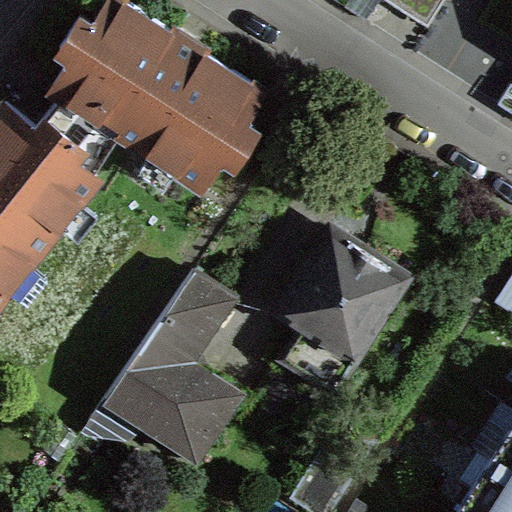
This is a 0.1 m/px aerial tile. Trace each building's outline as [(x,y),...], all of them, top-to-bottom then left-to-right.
[(102,113),(202,179),(222,148),(235,156),(255,125),(243,117),(263,86),(201,46),(204,42),(179,26),(177,30),(129,0),(107,0),(94,21),(81,13),(61,44),(73,52),(53,83),(64,90),(38,124),(76,155),(102,113)] [(0,292),(98,172),(76,155),(38,124),(7,99),(0,107),(0,292)] [(340,385),(410,271),(341,228),(325,230),(276,307),(312,329),(295,356),(303,361),(300,366),(323,380),(325,376),(340,385)] [(235,292),(193,266),(105,394),(107,395),(135,412),(177,440),(179,438),(198,451),(241,389),(190,355),(235,292)] [(135,412),(107,395),(93,412),(122,431),(135,412)] [(340,417),(296,487),(319,501),(315,506),(324,511),(331,511),(377,440),(340,417)] [(511,420),(490,455),(511,468),(511,420)] [(456,510),(459,511),(511,511),(511,468),(490,455),(456,510)]
